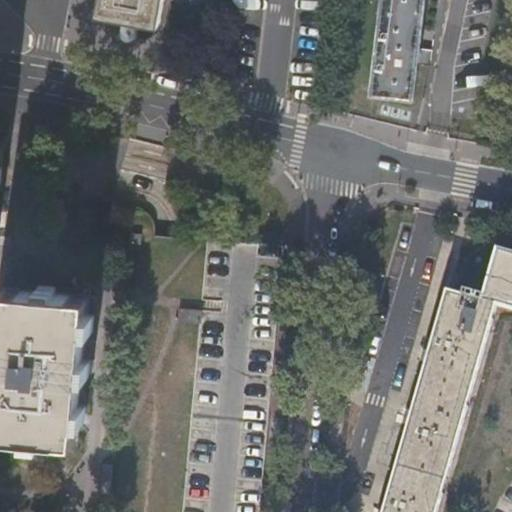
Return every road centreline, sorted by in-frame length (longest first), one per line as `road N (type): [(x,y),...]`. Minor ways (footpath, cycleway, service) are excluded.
road 1 (residential): [(333,154),(299,511)]
road 2 (residential): [(262,131),(45,80)]
road 3 (residential): [(511,185),(333,154)]
road 4 (residential): [(280,0),(262,131)]
